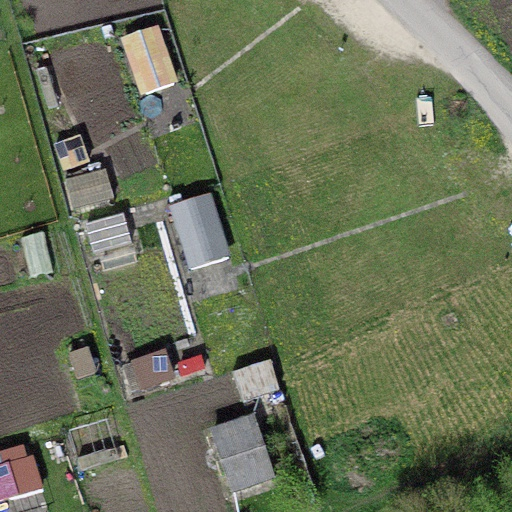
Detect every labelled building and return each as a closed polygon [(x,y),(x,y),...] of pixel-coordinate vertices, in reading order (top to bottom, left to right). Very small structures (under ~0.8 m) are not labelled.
[(102,28),(106,39),(115,36),(111,25),(102,28)] [(140,97),(179,83),(159,26),(119,40),(140,97)] [(47,111),(59,107),(47,68),(36,72),(47,111)] [(56,146),(64,174),(89,168),(81,139),(56,146)] [(105,172),(66,180),(72,208),(111,200),(105,172)] [(14,198),(25,226),(60,212),(50,185),(14,198)] [(170,207),(191,271),(232,258),(211,194),(170,207)] [(131,242),(123,215),(84,226),(91,253),(131,242)] [(30,278),(53,273),(44,233),(21,238),(30,278)] [(175,339),(180,351),(190,347),(185,335),(175,339)] [(76,379),(95,374),(89,349),(70,353),(76,379)] [(176,379),(166,351),(129,364),(139,392),(176,379)] [(233,407),(281,391),(271,360),(223,376),(233,407)] [(182,381),(193,378),(189,361),(177,364),(182,381)] [(230,497),(276,481),(254,415),(207,431),(230,497)] [(0,503),(42,491),(33,458),(27,460),(23,446),(0,452),(0,503)] [(76,462),(81,475),(120,463),(116,449),(76,462)]
